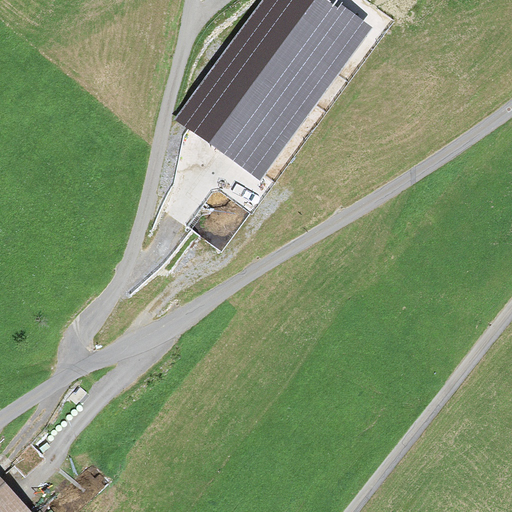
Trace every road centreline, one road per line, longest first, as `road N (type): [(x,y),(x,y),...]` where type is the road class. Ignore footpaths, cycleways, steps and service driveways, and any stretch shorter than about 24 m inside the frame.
road 1 (unclassified): [(511,106),(196,308),(0,417)]
road 2 (track): [(511,310),(353,511)]
